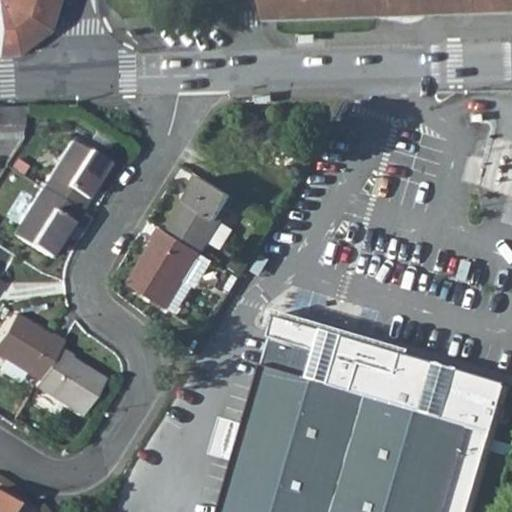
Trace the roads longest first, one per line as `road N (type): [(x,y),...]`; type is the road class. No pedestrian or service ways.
road 1 (residential): [(178,74),(177,100),(88,269),(87,295),(147,359),(146,392),(95,464),(72,478),(48,474),(0,444)]
road 2 (tertiary): [(178,74),(511,66)]
